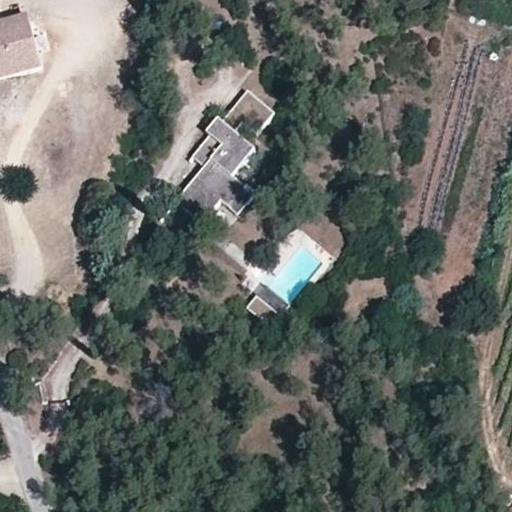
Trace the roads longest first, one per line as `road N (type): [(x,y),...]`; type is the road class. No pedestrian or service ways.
road 1 (track): [(511,478),(496,457),(484,351),(511,243)]
road 2 (residential): [(0,364),(47,511)]
